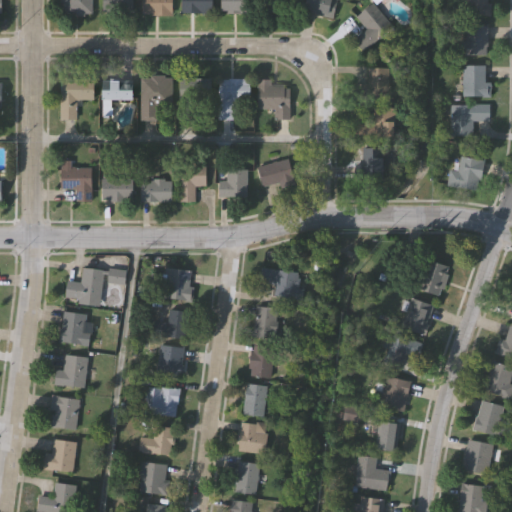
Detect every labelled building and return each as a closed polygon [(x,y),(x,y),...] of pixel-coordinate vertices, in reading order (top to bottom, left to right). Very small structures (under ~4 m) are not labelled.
[(92,0),(92,16),(62,16),(62,0),(92,0)] [(101,13),(101,0),(133,0),(133,13),(101,13)] [(172,0),(172,17),(141,16),(141,0),(172,0)] [(208,0),(208,14),(180,14),(180,0),(208,0)] [(222,0),(253,0),(253,14),(222,14),(222,0)] [(263,0),(289,0),(288,14),(263,13),(263,0)] [(335,0),(335,15),(305,15),(305,0),(335,0)] [(463,17),(463,0),(489,0),(489,17),(463,17)] [(356,18),(372,5),(392,29),(363,53),(353,41),(366,30),(356,18)] [(487,27),(487,56),(464,56),(464,27),(487,27)] [(490,98),(462,98),(462,67),(485,67),(485,83),(490,83),(490,98)] [(388,69),(388,101),(367,101),(367,69),(388,69)] [(171,78),(171,107),(157,107),(157,121),(139,121),(139,78),(171,78)] [(210,80),(210,117),(180,117),(180,80),(210,80)] [(59,81),(93,81),(93,103),(76,103),(76,121),(59,121),(59,81)] [(218,81),(249,81),(249,103),(234,103),(234,121),(218,121),(218,81)] [(133,101),(103,102),(103,83),(133,83),(133,101)] [(274,111),(258,111),(259,87),(289,87),(289,121),(274,121),(274,111)] [(489,123),(472,123),(472,137),(451,137),(451,106),(489,106),(489,123)] [(392,109),(392,141),(370,141),(370,109),(392,109)] [(384,149),(384,181),(360,181),(360,149),(384,149)] [(449,172),(458,173),(460,158),(483,161),(479,193),(447,188),(449,172)] [(262,188),(257,168),(289,160),(293,180),(262,188)] [(206,187),(194,187),(194,203),(179,203),(179,167),(206,167),(206,187)] [(75,203),(75,191),(60,191),(60,169),(91,169),(91,203),(75,203)] [(247,171),(247,199),(218,199),(218,183),(226,183),(226,171),(247,171)] [(133,203),(102,203),(102,179),(133,179),(133,203)] [(171,203),(141,203),(141,181),(171,181),(171,203)] [(416,289),(429,261),(451,270),(438,298),(416,289)] [(125,272),(124,285),(103,284),(101,306),(65,303),(66,283),(80,284),(81,269),(125,272)] [(189,302),(164,300),(166,270),(191,272),(189,302)] [(302,275),(299,301),(279,299),(280,289),(259,287),(261,270),(302,275)] [(402,331),(408,301),(432,305),(426,336),(402,331)] [(252,339),(254,308),(277,310),(275,340),(252,339)] [(153,323),(167,324),(168,312),(186,313),(185,339),(152,338),(153,323)] [(88,315),(86,347),(59,345),(62,313),(88,315)] [(511,326),(511,360),(494,353),(499,340),(502,341),(509,325),(511,326)] [(386,363),(396,335),(422,345),(417,359),(404,354),(399,369),(386,363)] [(155,376),(159,346),(184,349),(180,379),(155,376)] [(274,348),(271,379),(249,377),(251,346),(274,348)] [(54,386),(55,371),(63,371),(65,357),(87,359),(84,389),(54,386)] [(511,387),(508,399),(482,391),(491,362),(511,369),(511,387)] [(410,382),(403,413),(380,407),(386,377),(410,382)] [(263,417),(242,415),(245,385),(266,387),(263,417)] [(178,390),(176,418),(142,414),(145,387),(178,390)] [(74,432),(46,426),(53,396),(80,402),(74,432)] [(499,437),(473,431),(480,402),(506,408),(499,437)] [(395,453),(376,451),(380,422),(398,424),(395,453)] [(256,425),(255,433),(269,435),(266,455),(237,451),(241,423),(256,425)] [(172,428),(171,456),(137,453),(138,438),(153,439),(154,427),(172,428)] [(42,469),(45,454),(49,455),(52,440),(76,444),(71,474),(42,469)] [(488,475),(462,471),(468,441),(493,445),(488,475)] [(390,472),(387,492),(354,487),(358,457),(377,459),(375,470),(390,472)] [(166,465),(164,480),(168,480),(166,496),(137,493),(140,463),(166,465)] [(235,494),(235,463),(257,463),(257,494),(235,494)] [(37,511),(39,497),(52,498),(54,484),(75,486),(72,511),(37,511)] [(484,511),(457,511),(462,485),(488,489),(484,511)] [(383,511),(358,511),(358,499),(383,499),(383,511)] [(252,511),(229,511),(232,500),(254,505),(252,511)] [(143,511),(145,503),(165,507),(164,511),(143,511)]
